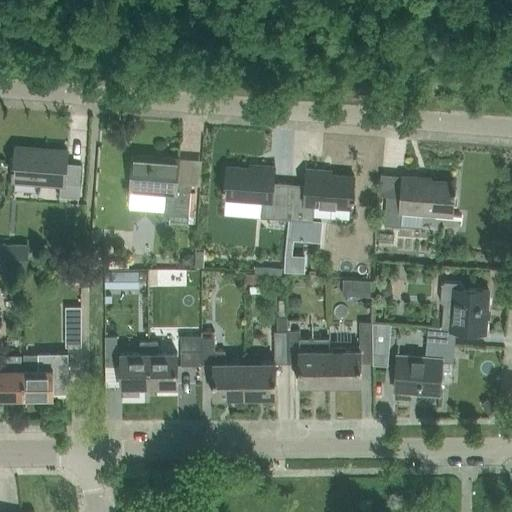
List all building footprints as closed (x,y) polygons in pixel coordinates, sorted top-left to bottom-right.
[(77,197),(80,164),(65,163),(66,149),(15,146),(12,181),(59,185),(59,196),(77,197)] [(188,217),(191,184),(175,183),(177,158),(162,157),(161,159),(151,159),(152,156),(132,155),(130,191),(165,193),(163,215),(188,217)] [(286,219),(288,183),(273,182),(274,166),(249,164),(249,168),(226,166),(225,186),(222,186),(222,191),(224,191),(224,198),(262,201),(261,217),(286,219)] [(288,183),(286,219),(312,221),(313,205),(351,208),(352,201),(354,201),(355,197),(352,197),(354,176),(331,174),(331,170),(306,168),(305,185),(288,183)] [(455,194),(455,190),(453,190),(454,182),(420,179),(420,177),(403,176),(401,197),(386,196),(384,225),(401,226),(402,212),(451,215),(453,194),(455,194)] [(485,332),(488,291),(463,289),(463,286),(460,282),(445,281),(441,284),(440,301),(443,305),(451,305),(450,327),(427,325),(426,343),(454,345),(455,330),(485,332)] [(65,347),(81,346),(80,306),(64,306),(65,347)] [(361,357),(372,357),(372,322),(359,322),(359,350),(329,350),(330,384),(361,383),(361,357)] [(244,396),(244,362),(224,362),(224,350),(213,351),(213,331),(201,331),(201,336),(201,364),(213,364),(213,397),(244,396)] [(274,358),(287,358),(286,331),(274,331),(274,358)] [(299,331),(286,331),(287,358),(287,363),(299,363),(299,384),(330,384),(329,350),(329,337),(299,338),(299,331)] [(105,365),(116,365),(115,336),(104,336),(105,365)] [(201,364),(201,336),(180,336),(180,365),(201,365),(201,364)] [(120,386),(149,385),(148,341),(139,341),(139,353),(120,353),(120,386)] [(148,341),(149,385),(176,385),(176,352),(157,353),(157,341),(148,341)] [(453,362),(454,345),(426,343),(425,357),(397,355),(394,391),(439,394),(441,361),(453,362)] [(52,393),(67,393),(67,352),(38,353),(38,369),(22,369),(22,398),(52,398),(52,393)] [(275,396),(275,363),(275,362),(244,362),(244,396),(275,396)] [(0,398),(22,398),(22,369),(0,369),(0,398)] [(250,433),(253,444),(268,441),(266,430),(250,433)] [(503,469),(500,458),(484,462),(487,473),(503,469)]
